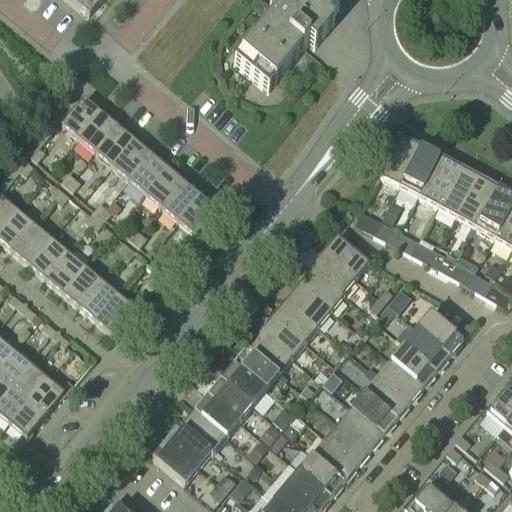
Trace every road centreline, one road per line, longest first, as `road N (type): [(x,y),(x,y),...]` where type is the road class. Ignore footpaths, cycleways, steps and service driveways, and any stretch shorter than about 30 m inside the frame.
road 1 (residential): [(80,452),(282,209)]
road 2 (residential): [(358,511),(504,330)]
road 3 (residential): [(282,209),(107,62)]
road 4 (residential): [(384,46),(296,194)]
road 5 (residential): [(504,330),(360,247)]
road 6 (residential): [(296,194),(414,77)]
road 7 (residential): [(107,62),(67,57),(0,0)]
